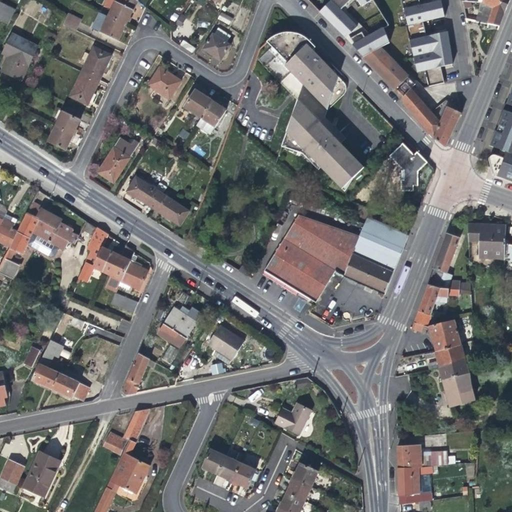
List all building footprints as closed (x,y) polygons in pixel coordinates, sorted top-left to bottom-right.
[(106,0),(104,5),(112,9),(115,2),(111,0),(106,0)] [(111,0),(115,2),(112,9),(108,17),(126,25),(132,14),(138,1),(136,0),(111,0)] [(334,0),(322,13),(347,38),(354,32),(361,25),(344,8),(335,0),(334,0)] [(335,0),(344,8),(352,0),(335,0)] [(420,3),(404,6),(408,24),(423,21),(446,16),(442,0),(433,0),(424,2),(420,3)] [(479,12),(475,21),(501,26),(505,15),(510,0),(481,0),(481,1),(479,12)] [(15,11),(0,3),(0,20),(8,24),(15,11)] [(221,12),(217,19),(229,25),(233,18),(221,12)] [(76,30),(80,22),(75,20),(76,17),(69,13),(68,16),(67,19),(64,24),(76,30)] [(122,34),(126,25),(108,17),(100,13),(93,28),(119,40),(122,34)] [(423,21),(408,24),(410,37),(426,33),(424,27),(423,21)] [(361,41),(354,45),(366,59),(380,49),(393,41),(386,27),(361,41)] [(228,43),(232,36),(219,28),(215,35),(214,34),(204,49),(210,53),(222,60),(231,45),(228,43)] [(429,33),(410,37),(418,72),(426,70),(430,85),(445,82),(442,70),(441,66),(445,65),(455,61),(449,28),(429,33)] [(289,62),(285,66),(327,109),(328,110),(343,96),(339,92),(337,90),(344,82),(338,75),(313,50),(316,46),(306,36),(304,35),(303,35),(301,34),(299,34),(298,34),(296,33),(295,33),(293,33),(291,33),(290,33),(288,33),(286,33),(285,33),(283,33),(281,34),(280,34),(278,34),(277,35),(276,35),(275,36),(274,36),(274,37),(273,37),(272,38),(271,38),(270,39),(269,40),(268,40),(268,41),(273,46),(289,62)] [(13,34),(3,53),(9,56),(2,71),(9,74),(22,80),(38,47),(13,34)] [(269,49),(285,66),(289,62),(273,46),(269,49)] [(94,47),(83,72),(100,80),(107,66),(112,55),(94,47)] [(380,49),(366,59),(374,67),(401,95),(404,104),(432,136),(445,147),(447,147),(462,114),(462,111),(461,110),(449,106),(450,101),(446,99),(440,121),(426,105),(411,89),(416,84),(409,76),(408,77),(380,49)] [(161,67),(149,85),(170,99),(182,81),(170,73),(161,67)] [(95,93),(100,80),(83,72),(71,96),(89,105),(95,93)] [(185,107),(203,118),(214,100),(205,95),(196,89),(185,107)] [(219,103),(214,100),(203,118),(197,126),(211,134),(227,108),(219,103)] [(329,131),(299,101),(284,143),(288,145),(287,148),(303,155),(306,151),(322,168),(338,184),(342,182),(346,186),(365,168),(329,131)] [(511,110),(505,108),(499,123),(500,124),(499,128),(498,131),(496,130),(490,144),(495,145),(511,151),(511,110)] [(63,112),(57,126),(74,134),(77,128),(80,120),(63,112)] [(71,140),(74,134),(57,126),(49,141),(67,150),(71,140)] [(98,172),(115,183),(140,144),(134,140),(131,144),(121,138),(113,149),(98,172)] [(403,143),(390,156),(397,163),(404,171),(404,180),(401,179),(401,191),(415,191),(415,185),(419,185),(419,179),(419,171),(428,162),(422,156),(418,151),(415,155),(405,145),(403,143)] [(511,151),(495,145),(493,152),(489,156),(495,175),(511,181),(511,151)] [(319,171),(322,168),(306,151),(303,155),(319,171)] [(138,198),(153,208),(163,193),(137,177),(127,191),(138,198)] [(189,210),(163,193),(153,208),(168,217),(179,225),(189,210)] [(41,208),(36,218),(55,228),(53,232),(69,241),(74,243),(79,235),(74,233),(72,232),(73,229),(59,221),(60,219),(47,211),(41,208)] [(63,250),(69,241),(53,232),(55,228),(36,218),(27,213),(21,225),(17,232),(10,248),(23,254),(28,244),(50,257),(52,256),(55,255),(57,251),(59,247),(63,250)] [(344,276),(363,237),(300,214),(265,271),(283,281),(317,302),(337,271),(344,276)] [(400,229),(372,216),(368,225),(363,237),(344,276),(385,293),(410,234),(400,229)] [(0,243),(10,248),(17,232),(10,228),(13,222),(4,218),(1,223),(0,223),(0,243)] [(504,269),(504,258),(505,244),(506,225),(487,224),(469,224),(470,240),(470,268),(504,269)] [(104,232),(97,227),(90,241),(95,244),(102,247),(108,235),(104,232)] [(441,251),(429,284),(441,288),(460,289),(461,281),(451,280),(444,278),(446,272),(460,237),(448,232),(441,251)] [(95,269),(101,272),(110,252),(110,251),(102,247),(93,267),(86,264),(79,278),(88,282),(95,269)] [(101,272),(121,281),(130,261),(133,255),(135,252),(127,247),(122,257),(116,254),(110,251),(110,252),(101,272)] [(137,257),(133,255),(130,261),(121,281),(119,286),(129,290),(130,286),(139,290),(148,270),(142,267),(143,264),(136,260),(137,257)] [(21,266),(4,259),(4,260),(0,267),(0,272),(15,279),(21,266)] [(452,275),(446,272),(444,278),(451,280),(452,275)] [(100,296),(110,301),(118,283),(114,281),(103,290),(100,296)] [(471,282),(461,281),(460,289),(471,290),(471,282)] [(460,296),(460,289),(441,288),(429,284),(426,292),(415,322),(425,325),(427,326),(435,304),(448,305),(449,296),(460,296)] [(134,313),(139,302),(116,292),(111,303),(134,313)] [(162,307),(157,318),(161,320),(166,309),(162,307)] [(175,308),(165,324),(185,338),(196,322),(184,314),(175,308)] [(105,330),(75,317),(73,322),(103,334),(105,330)] [(455,319),(428,326),(430,331),(433,344),(434,351),(462,344),(455,319)] [(422,331),(423,329),(425,325),(415,322),(413,328),(422,331)] [(209,343),(218,349),(232,359),(244,342),(220,326),(209,343)] [(46,349),(46,350),(54,354),(58,356),(61,348),(49,342),(46,349)] [(436,360),(437,365),(438,365),(465,358),(464,354),(462,344),(434,351),(424,354),(425,358),(435,357),(436,360)] [(172,365),(179,349),(169,345),(162,361),(172,365)] [(33,346),(24,364),(32,368),(41,350),(33,346)] [(229,364),(232,359),(218,349),(214,355),(219,358),(229,364)] [(48,367),(54,354),(46,350),(40,363),(48,367)] [(145,373),(148,365),(151,359),(139,353),(123,391),(126,395),(136,393),(145,373)] [(190,356),(185,367),(192,370),(197,359),(190,356)] [(443,384),(449,407),(475,401),(471,387),(470,379),(470,378),(470,377),(470,375),(469,374),(469,372),(469,371),(468,370),(468,368),(465,358),(438,365),(443,384)] [(156,362),(151,359),(148,365),(153,368),(156,362)] [(90,387),(48,367),(40,363),(32,380),(64,395),(73,399),(74,396),(84,401),(90,387)] [(212,375),(224,372),(222,363),(210,365),(212,375)] [(284,409),(276,423),(298,435),(311,410),(298,403),(292,413),(284,409)] [(135,412),(123,439),(127,441),(129,442),(135,443),(151,410),(135,412)] [(120,455),(127,441),(123,439),(111,433),(104,446),(120,455)] [(129,457),(135,443),(129,442),(123,454),(129,457)] [(398,451),(398,467),(433,465),(437,465),(444,464),(448,464),(447,449),(432,450),(432,455),(420,455),(420,445),(410,445),(397,445),(398,451)] [(212,471),(217,473),(225,456),(210,449),(202,466),(212,471)] [(40,452),(24,487),(45,496),(61,461),(53,458),(40,452)] [(137,460),(129,457),(123,454),(122,456),(95,511),(106,511),(121,485),(136,492),(149,466),(137,460)] [(241,464),(225,456),(217,473),(225,477),(233,481),(241,464)] [(10,460),(2,478),(16,485),(24,467),(16,463),(10,460)] [(298,469),(293,479),(311,487),(318,471),(301,462),(298,469)] [(475,474),(476,462),(471,463),(465,463),(465,474),(475,474)] [(249,468),(241,464),(233,481),(241,484),(247,487),(256,467),(250,464),(249,468)] [(433,473),(433,465),(398,467),(398,474),(399,496),(420,493),(419,474),(433,473)] [(16,485),(2,478),(0,482),(0,487),(12,493),(13,491),(16,485)] [(304,502),(311,487),(293,479),(290,486),(286,494),(304,502)] [(432,492),(420,493),(399,496),(399,503),(418,501),(419,511),(430,509),(430,500),(433,500),(432,492)] [(284,500),(280,508),(287,511),(299,511),(304,502),(286,494),(284,500)]
